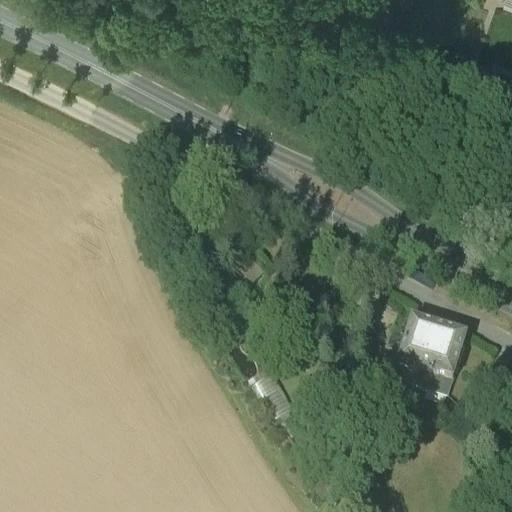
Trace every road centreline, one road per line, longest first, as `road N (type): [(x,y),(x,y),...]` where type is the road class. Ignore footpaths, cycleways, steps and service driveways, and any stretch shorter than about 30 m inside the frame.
road 1 (primary): [(511,300),(215,131),(0,21)]
road 2 (unclassified): [(511,346),(299,224),(0,73)]
